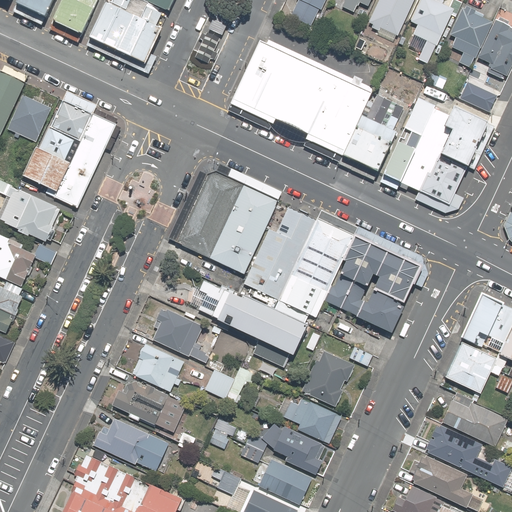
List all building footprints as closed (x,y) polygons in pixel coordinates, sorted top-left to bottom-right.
[(1,0),(2,1),(34,15),(40,0),(1,0)] [(45,0),(38,18),(69,32),(83,0),(45,0)] [(94,0),(89,0),(74,35),(132,60),(148,24),(94,0)] [(160,0),(124,0),(154,13),(160,0)] [(286,18),(311,30),(324,0),(286,0),(286,2),(293,6),(286,18)] [(369,0),(342,0),(339,6),(353,13),(358,3),(366,7),(369,0)] [(376,0),(366,25),(370,27),(369,29),(396,41),(414,0),(376,0)] [(414,26),(410,35),(424,42),(415,60),(426,66),(454,11),(442,5),(444,2),(439,0),(432,0),(432,1),(430,0),(418,0),(407,23),(414,26)] [(455,64),(468,70),(491,22),(459,7),(445,36),(451,39),(447,48),(460,54),(455,64)] [(501,77),(504,79),(511,62),(511,31),(492,23),(473,63),(481,67),(479,72),(499,82),(501,77)] [(203,41),(196,58),(208,64),(211,59),(215,60),(218,53),(214,52),(220,38),(207,32),(206,35),(202,33),(199,39),(203,41)] [(363,96),(260,47),(230,109),(333,159),(354,116),(363,96)] [(447,80),(433,72),(430,76),(418,69),(410,83),(417,87),(414,93),(426,99),(432,87),(440,92),(447,80)] [(0,104),(11,80),(0,75),(0,104)] [(51,105),(22,92),(4,132),(33,145),(51,105)] [(389,133),(369,176),(409,196),(448,116),(407,97),(389,133)] [(88,109),(64,98),(42,146),(67,156),(88,109)] [(116,123),(90,112),(53,194),(79,206),(116,123)] [(354,116),(333,159),(369,176),(389,133),(354,116)] [(22,172),(54,186),(67,156),(42,146),(34,142),(22,172)] [(429,155),(409,196),(440,211),(460,170),(429,155)] [(263,201),(200,172),(165,250),(228,278),(263,201)] [(0,180),(0,195),(5,198),(0,209),(0,223),(43,243),(59,209),(0,180)] [(302,223),(266,206),(230,286),(267,302),(302,223)] [(338,239),(302,223),(267,302),(303,318),(310,302),(338,239)] [(35,251),(0,235),(0,278),(22,288),(35,258),(51,265),(57,251),(38,243),(35,251)] [(373,254),(338,239),(310,302),(345,317),(373,254)] [(404,268),(373,254),(345,317),(375,331),(404,268)] [(3,284),(2,288),(0,287),(0,330),(7,333),(21,298),(18,297),(21,290),(3,284)] [(305,327),(218,287),(203,319),(290,359),(305,327)] [(498,356),(511,327),(511,308),(482,295),(462,339),(498,356)] [(197,348),(206,326),(163,308),(150,341),(206,365),(211,354),(197,348)] [(511,327),(498,356),(507,359),(511,361),(511,327)] [(11,345),(0,340),(0,363),(3,365),(11,345)] [(193,405),(200,390),(205,378),(208,373),(142,343),(128,375),(186,401),(193,405)] [(497,359),(461,343),(446,379),(480,395),(491,373),(497,359)] [(353,345),(347,358),(368,368),(374,355),(353,345)] [(355,367),(320,352),(301,394),(337,409),(355,367)] [(497,359),(491,373),(499,376),(507,359),(498,356),(497,359)] [(254,374),(238,366),(231,380),(222,398),(239,406),(254,374)] [(174,426),(186,401),(128,375),(116,369),(99,406),(107,409),(115,413),(180,443),(194,449),(199,438),(174,426)] [(231,380),(213,371),(203,391),(222,400),(222,398),(231,380)] [(511,380),(502,376),(496,388),(508,394),(511,384),(511,380)] [(340,417),(300,398),(297,405),(289,401),(282,418),(297,425),(294,430),(327,445),(340,417)] [(504,432),(499,418),(465,402),(464,406),(451,400),(440,424),(484,445),(484,460),(497,461),(498,444),(504,432)] [(217,418),(213,429),(240,440),(245,430),(217,418)] [(177,449),(112,419),(105,434),(97,430),(89,447),(162,481),(177,449)] [(271,423),(259,437),(266,444),(278,430),(271,423)] [(482,445),(438,425),(424,455),(477,479),(484,464),(475,460),(482,445)] [(280,428),(268,455),(312,474),(324,447),(280,428)] [(214,430),(208,443),(221,449),(227,437),(214,430)] [(246,438),(238,456),(255,464),(263,446),(246,438)] [(407,483),(465,509),(472,493),(458,487),(464,474),(420,454),(407,483)] [(268,456),(259,475),(254,486),(299,507),(313,477),(268,456)] [(240,478),(215,466),(210,477),(219,481),(216,488),(232,496),(240,478)] [(443,502),(410,486),(402,501),(394,497),(388,510),(391,511),(453,511),(441,506),(443,502)] [(112,511),(58,487),(46,511),(112,511)] [(291,511),(249,492),(239,511),(291,511)]
